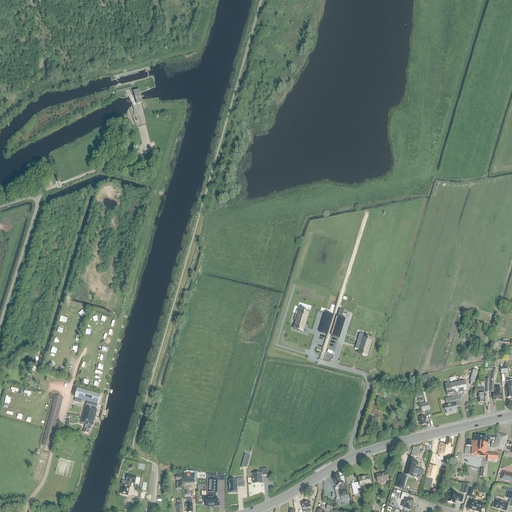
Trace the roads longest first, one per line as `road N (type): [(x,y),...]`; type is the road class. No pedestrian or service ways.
road 1 (tertiary): [(511,415),(357,453),(249,511)]
road 2 (track): [(320,362),(366,215)]
